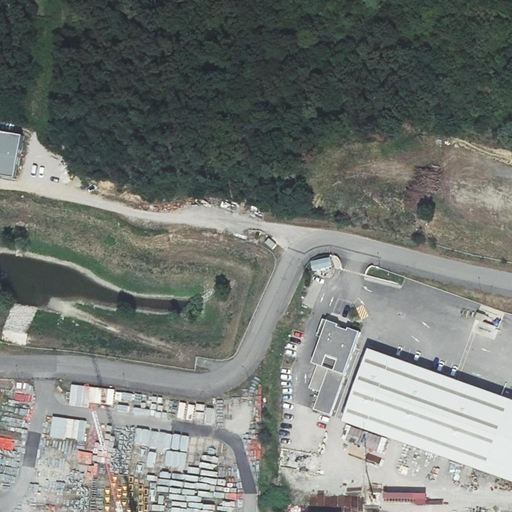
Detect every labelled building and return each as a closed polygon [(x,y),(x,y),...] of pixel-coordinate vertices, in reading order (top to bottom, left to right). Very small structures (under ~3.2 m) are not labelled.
[(0,175),(18,178),(25,136),(0,132),(0,175)] [(312,262),(313,271),(332,267),(330,258),(312,262)] [(405,277),(374,266),(369,268),(367,271),(365,275),(402,285),(405,277)] [(315,410),(331,416),(360,332),(328,321),(312,363),(330,370),(315,410)] [(511,399),(371,349),(345,421),(511,481),(511,399)] [(70,404),(113,405),(114,387),(70,386),(70,404)] [(49,437),(83,442),(86,420),(53,415),(49,437)] [(342,440),(381,454),(387,438),(348,424),(342,440)] [(384,503),(427,502),(427,491),(383,491),(384,503)]
